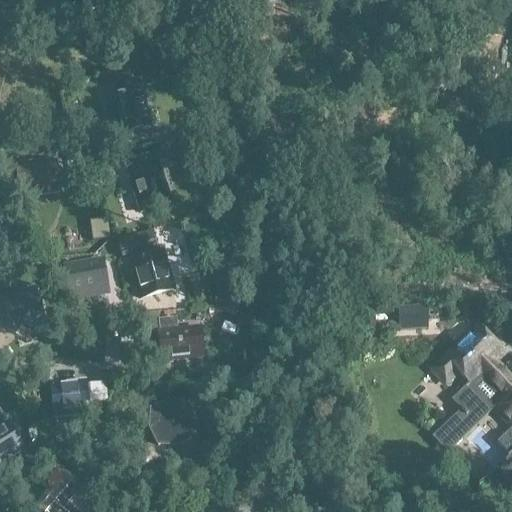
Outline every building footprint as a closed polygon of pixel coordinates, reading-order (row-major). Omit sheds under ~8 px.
[(109,0),(81,0),(82,13),(110,10),(109,0)] [(45,68),(22,62),(7,113),(30,120),(45,68)] [(493,88),(494,63),(478,62),(476,87),(493,88)] [(138,82),(112,89),(124,137),(151,130),(138,82)] [(127,175),(140,216),(174,205),(161,164),(153,166),(149,155),(128,162),(132,174),(127,175)] [(55,162),(16,166),(19,198),(59,194),(55,162)] [(89,223),(91,243),(109,240),(106,221),(89,223)] [(134,260),(128,261),(138,299),(171,290),(167,276),(161,255),(156,256),(134,262),(134,260)] [(101,262),(66,269),(72,303),(94,299),(94,294),(106,291),(101,262)] [(4,298),(9,317),(14,332),(34,327),(35,330),(47,327),(41,307),(36,289),(4,298)] [(399,310),(400,331),(427,330),(426,309),(399,310)] [(176,320),(144,323),(145,337),(158,335),(161,363),(203,359),(200,330),(178,332),(176,320)] [(444,359),(430,373),(445,389),(446,389),(459,376),(469,386),(453,401),(451,402),(460,411),(432,439),(448,455),(496,408),(511,425),(511,377),(497,362),(502,357),(477,330),(444,359)] [(87,382),(50,386),(54,421),(86,418),(86,420),(92,419),(90,426),(100,428),(102,418),(105,418),(102,395),(88,396),(87,382)] [(177,449),(195,440),(196,419),(187,403),(167,401),(149,411),(148,430),(157,449),(177,449)] [(7,426),(0,430),(0,464),(23,450),(7,426)] [(511,431),(500,443),(511,456),(499,469),(511,481),(511,431)] [(55,492),(39,511),(77,511),(71,506),(81,494),(61,477),(61,478),(58,475),(48,487),(55,492)] [(17,511),(30,511),(42,497),(27,486),(10,505),(17,511)]
